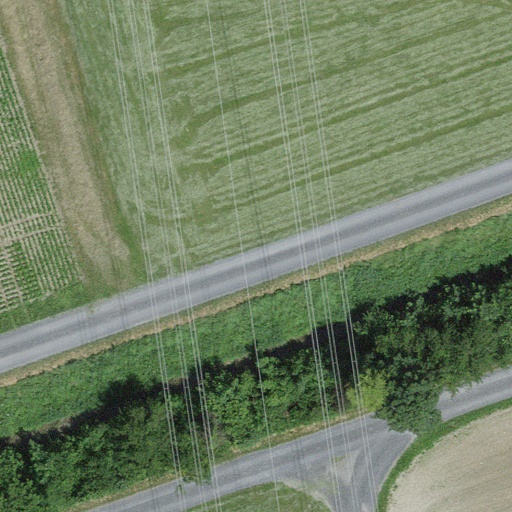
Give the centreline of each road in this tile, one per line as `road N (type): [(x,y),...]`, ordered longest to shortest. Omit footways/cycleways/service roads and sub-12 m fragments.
road 1 (track): [(511,174),(0,353)]
road 2 (track): [(511,385),(142,511)]
